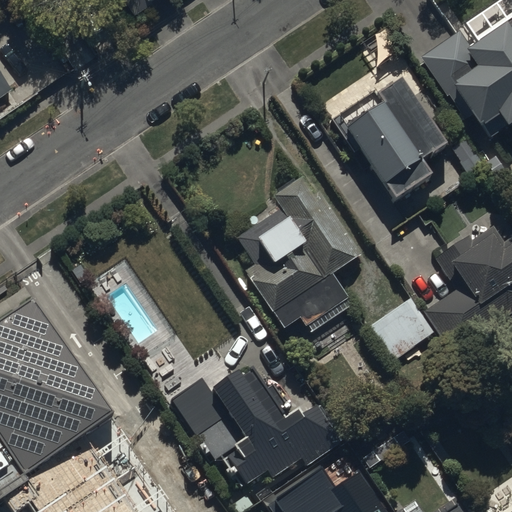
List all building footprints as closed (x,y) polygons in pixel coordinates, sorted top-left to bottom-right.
[(84,0),(87,3),(92,0),(116,0),(135,28),(176,0),(84,0)] [(460,39),(422,65),(447,104),(449,103),(476,145),(485,140),(489,146),(503,137),(506,143),(511,139),(511,27),(470,55),(460,39)] [(0,79),(0,104),(11,97),(0,79)] [(445,159),(400,93),(376,109),(373,103),(341,125),(350,138),(345,142),(393,213),(430,189),(421,175),(445,159)] [(484,171),(466,144),(450,155),(468,182),(484,171)] [(362,263),(318,197),(311,201),(302,188),(274,207),(281,217),(237,246),(260,281),(250,287),(283,337),(299,326),(309,342),(352,313),(332,283),(362,263)] [(511,319),(511,245),(505,250),(494,233),(472,248),(469,244),(436,267),(456,296),(425,318),(453,360),(511,319)] [(392,367),(432,337),(407,305),(368,334),(392,367)] [(0,509),(29,489),(26,484),(115,426),(34,306),(0,329),(0,509)] [(238,385),(212,403),(246,453),(223,469),(243,498),(268,481),(271,486),(300,466),(306,474),(342,450),(317,415),(299,427),(297,424),(285,432),(279,425),(296,414),(281,391),(265,402),(253,385),(243,391),(238,385)] [(409,446),(402,436),(360,464),(367,475),(409,446)] [(227,511),(199,470),(166,493),(178,511),(227,511)] [(323,471),(278,502),(285,511),(334,511),(337,510),(338,511),(387,511),(360,472),(335,488),(323,471)]
